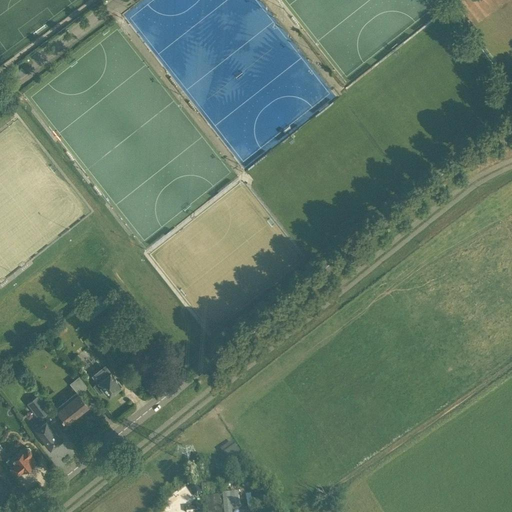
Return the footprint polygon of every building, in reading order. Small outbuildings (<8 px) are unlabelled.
[(21,68),(12,74),(16,79),(25,73),(21,68)] [(147,338),(144,334),(134,323),(129,327),(142,343),(147,338)] [(104,350),(96,340),(89,346),(105,366),(111,362),(103,351),(104,350)] [(133,352),(132,352),(129,355),(135,363),(131,366),(136,373),(141,369),(141,370),(152,361),(137,343),(130,348),(133,352)] [(95,377),(98,382),(93,386),(99,394),(104,390),(109,395),(120,386),(106,367),(100,372),(101,372),(95,377)] [(74,379),(69,383),(77,392),(87,384),(79,375),(79,376),(75,371),(70,375),(74,379)] [(66,422),(77,414),(87,405),(78,394),(64,405),(62,403),(55,408),(66,422)] [(27,403),(38,418),(39,419),(49,411),(38,395),(27,403)] [(61,439),(49,424),(46,420),(35,429),(38,434),(50,448),(51,447),(53,447),(55,445),(55,443),(61,439)] [(10,456),(6,459),(16,473),(20,469),(22,471),(35,461),(30,454),(31,452),(31,449),(30,448),(27,447),(25,448),(24,447),(11,458),(10,456)] [(0,481),(0,498),(8,493),(0,481)] [(230,482),(219,483),(219,481),(212,482),(212,484),(201,485),(202,491),(213,490),(217,489),(217,491),(216,491),(216,493),(220,493),(220,489),(231,488),(230,482)] [(221,495),(223,511),(232,511),(231,505),(239,503),(238,493),(221,495)] [(220,511),(220,506),(219,502),(219,496),(208,497),(209,511),(220,511)]
